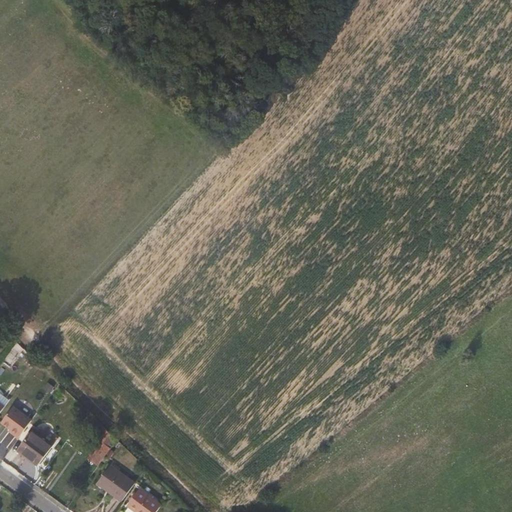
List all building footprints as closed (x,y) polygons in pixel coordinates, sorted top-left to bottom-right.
[(0,413),(10,401),(0,393),(0,413)] [(20,436),(32,420),(14,407),(2,423),(20,436)] [(79,424),(84,417),(78,412),(73,420),(79,424)] [(101,428),(92,421),(88,427),(97,434),(101,428)] [(35,426),(17,450),(38,465),(54,444),(42,436),(45,432),(44,430),(38,425),(35,426)] [(96,446),(100,440),(95,436),(91,442),(96,446)] [(99,465),(111,448),(100,440),(96,446),(88,457),(99,465)] [(135,483),(110,465),(98,482),(115,494),(114,496),(122,501),(135,483)] [(156,511),(161,506),(138,490),(127,505),(136,511),(156,511)]
